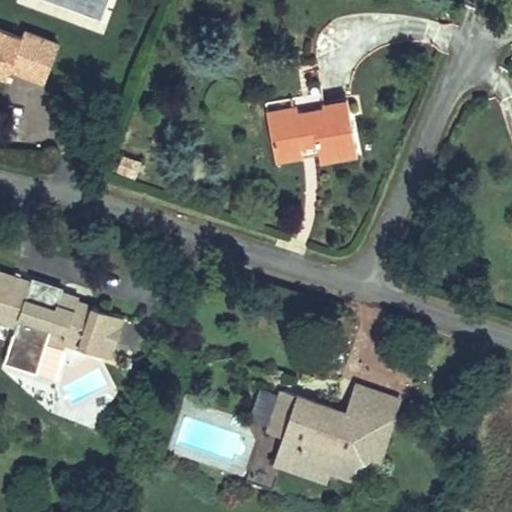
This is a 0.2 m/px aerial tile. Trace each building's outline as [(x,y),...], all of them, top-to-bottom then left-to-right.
[(14,40),(0,33),(0,79),(2,81),(6,71),(38,84),(54,44),(18,29),(14,40)] [(252,114),(259,146),(279,140),(275,126),(294,120),(292,106),(252,114)] [(259,146),(264,170),(311,160),(315,178),(360,169),(346,110),(275,126),(279,140),(259,146)] [(125,312),(79,295),(79,291),(63,283),(55,281),(44,276),(31,272),(29,276),(0,264),(0,316),(13,320),(1,356),(38,369),(56,374),(66,342),(110,355),(125,312)] [(324,417),(278,401),(270,422),(291,430),(284,449),(281,459),(330,476),(350,483),(358,461),(377,468),(399,407),(355,392),(342,429),(322,422),(324,417)] [(291,430),(270,422),(263,442),(284,449),(291,430)] [(330,476),(281,459),(276,470),(326,488),(330,476)]
